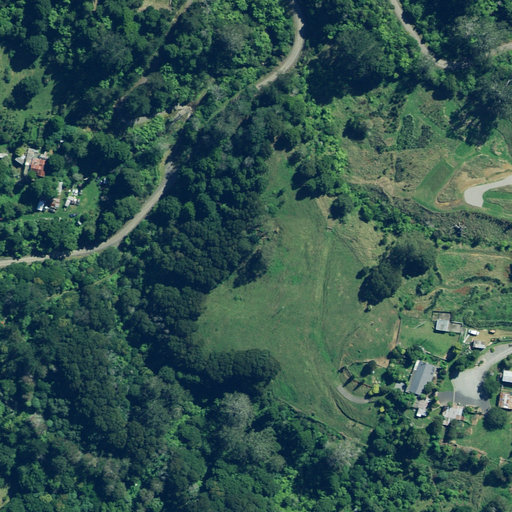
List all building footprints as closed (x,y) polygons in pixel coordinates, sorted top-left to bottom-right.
[(47,155),(26,153),(25,165),(30,166),(28,181),(36,182),(36,176),(44,177),(47,155)] [(24,161),(17,156),(14,160),(22,165),(24,161)] [(60,208),(63,181),(49,180),(46,207),(60,208)] [(449,323),(449,322),(436,320),(435,330),(460,333),(461,325),(449,323)] [(486,341),(473,340),(472,348),(485,349),(486,341)] [(393,388),(406,356),(389,349),(376,381),(393,388)] [(501,361),(476,359),(475,372),(500,374),(501,361)] [(432,367),(416,361),(406,391),(422,396),(426,384),(429,385),(432,376),(429,375),(432,367)] [(511,372),(503,371),(502,381),(511,382),(511,372)] [(491,381),(478,380),(476,398),(489,399),(491,381)] [(510,394),(500,393),(498,407),(511,409),(511,396),(509,396),(510,394)] [(431,400),(426,398),(425,401),(414,398),(411,407),(418,409),(416,416),(420,417),(420,415),(426,416),(431,400)] [(463,407),(453,406),(453,409),(443,407),(441,417),(460,420),(463,407)]
